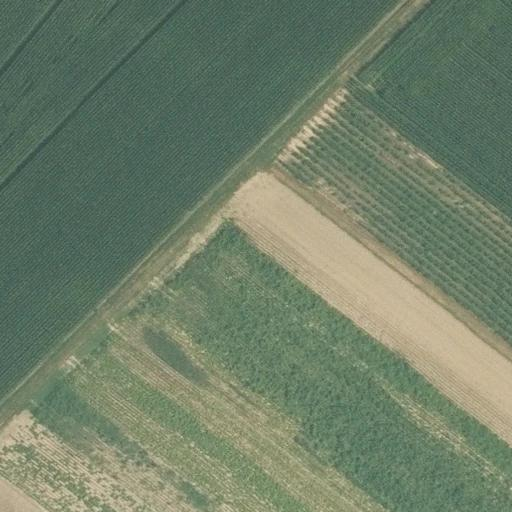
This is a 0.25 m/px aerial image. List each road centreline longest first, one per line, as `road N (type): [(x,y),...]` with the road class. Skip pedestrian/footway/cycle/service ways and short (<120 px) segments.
road 1 (track): [(0,427),(430,0)]
road 2 (track): [(511,363),(258,167)]
